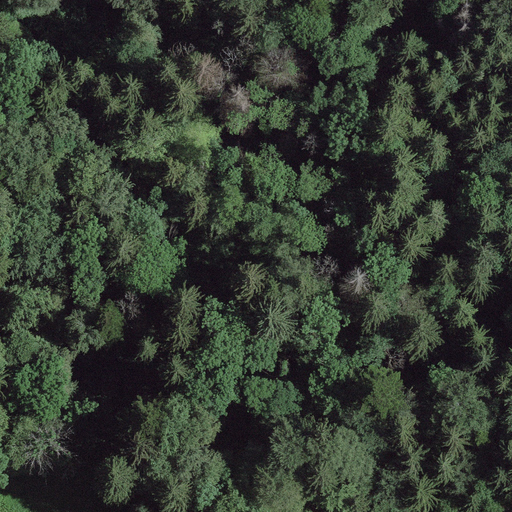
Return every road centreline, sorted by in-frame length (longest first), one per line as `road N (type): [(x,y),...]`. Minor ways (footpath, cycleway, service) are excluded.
road 1 (track): [(135,511),(153,486),(54,145),(61,0)]
road 2 (track): [(327,0),(511,284)]
